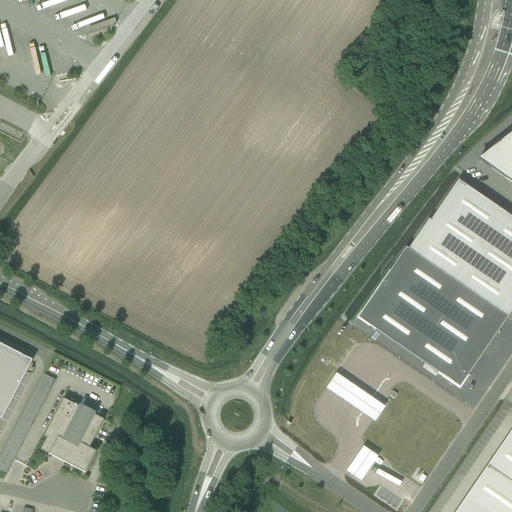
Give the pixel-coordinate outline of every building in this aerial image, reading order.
[(87,28),(89,33),(115,26),(114,21),(87,28)] [(511,134),(478,161),(511,183),(511,134)] [(408,250),(406,249),(358,319),(460,389),(508,319),(511,312),(511,218),(459,182),(431,222),(429,220),(408,250)] [(0,416),(3,418),(31,364),(0,348),(0,416)] [(14,461),(55,381),(43,375),(0,457),(0,471),(8,473),(14,461)] [(383,413),(334,379),(324,394),(372,428),(383,413)] [(63,400),(44,436),(48,438),(41,450),(52,456),(55,457),(61,460),(64,462),(85,473),(95,453),(89,449),(104,421),(93,415),(94,414),(81,408),(80,408),(63,400)] [(511,430),(487,467),(511,484),(511,430)] [(376,462),(361,452),(344,477),(359,487),(376,462)] [(511,511),(511,484),(487,467),(456,511),(511,511)]
